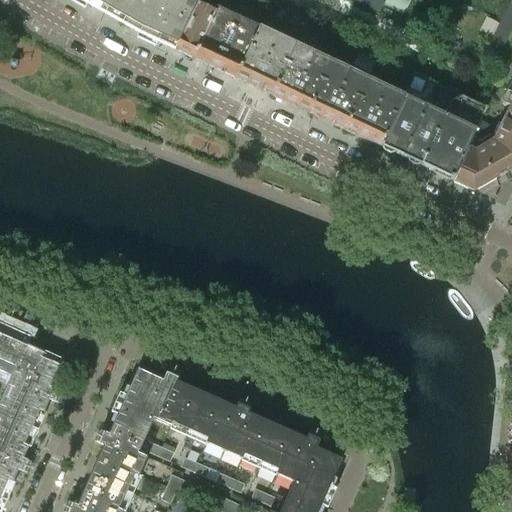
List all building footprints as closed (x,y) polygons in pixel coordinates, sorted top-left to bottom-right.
[(79,0),(106,15),(113,0),(79,0)] [(113,0),(106,15),(122,24),(135,0),(113,0)] [(139,34),(157,0),(135,0),(122,24),(139,34)] [(176,51),(198,6),(185,0),(157,0),(139,34),(176,51)] [(383,3),(376,0),(352,0),(379,12),(383,3)] [(511,0),(510,0),(487,46),(499,52),(511,26),(511,0)] [(194,60),(215,14),(198,6),(176,51),(194,60)] [(203,64),(227,13),(217,9),(215,14),(194,60),(203,64)] [(235,79),(259,29),(227,13),(203,64),(235,79)] [(332,63),(345,35),(346,34),(326,25),(312,54),(314,55),(332,63)] [(277,38),(262,30),(259,29),(235,79),(254,88),(277,38)] [(295,46),(294,46),(277,38),(254,88),(272,97),(295,46)] [(360,51),(364,43),(357,39),(353,47),(360,51)] [(369,74),(378,57),(381,51),(364,43),(360,51),(353,66),(369,74)] [(314,55),(312,54),(295,46),(272,97),(290,105),(314,55)] [(308,114),(332,63),(314,55),(290,105),(308,114)] [(326,122),(350,72),(332,63),(308,114),(326,122)] [(350,72),(326,122),(344,130),(367,80),(350,72)] [(406,160),(441,86),(441,85),(416,73),(404,97),(380,147),(406,160)] [(367,80),(344,130),(361,139),(385,88),(367,80)] [(487,108),(441,86),(406,160),(451,181),(467,148),(487,108)] [(511,87),(504,103),(508,105),(496,129),(511,137),(511,87)] [(385,88),(361,139),(380,147),(404,97),(385,88)] [(511,137),(496,129),(489,143),(472,150),(467,148),(451,181),(473,191),(511,168),(511,137)] [(117,193),(109,193),(109,201),(117,201),(117,193)] [(0,355),(12,329),(0,323),(0,355)] [(30,337),(17,331),(12,329),(0,355),(0,372),(10,377),(25,345),(27,346),(30,337)] [(44,354),(27,346),(25,345),(10,377),(0,400),(0,412),(36,429),(49,400),(59,404),(64,393),(50,387),(60,366),(41,358),(44,354)] [(156,368),(152,376),(137,369),(121,406),(153,420),(188,436),(206,395),(175,382),(180,372),(169,367),(167,372),(156,368)] [(236,408),(214,398),(206,395),(188,436),(258,467),(277,426),(246,413),(251,403),(240,399),(236,408)] [(121,406),(115,419),(108,435),(98,431),(94,442),(103,446),(90,476),(131,494),(147,458),(138,454),(140,449),(153,420),(121,406)] [(0,412),(0,497),(5,500),(18,470),(28,474),(32,464),(23,459),(36,429),(0,412)] [(306,439),(282,429),(277,426),(258,467),(293,482),(324,497),(341,460),(326,453),(329,444),(319,440),(321,434),(310,430),(306,439)] [(149,443),(145,452),(157,457),(161,448),(149,443)] [(173,454),(161,448),(157,457),(169,462),(173,454)] [(184,459),(180,468),(193,473),(196,464),(184,459)] [(209,470),(196,464),(193,473),(205,478),(209,470)] [(219,474),(215,483),(227,488),(231,480),(219,474)] [(122,511),(131,494),(90,476),(76,506),(67,502),(62,511),(122,511)] [(171,476),(166,488),(175,492),(194,500),(199,488),(189,484),(171,476)] [(244,485),(231,480),(227,488),(240,494),(244,485)] [(293,482),(280,511),(279,511),(269,511),(317,511),(324,497),(293,482)] [(170,504),(175,492),(166,488),(160,500),(170,504)] [(254,490),(250,498),(262,504),(266,495),(254,490)] [(235,511),(238,506),(211,494),(206,506),(219,511),(235,511)] [(279,500),(266,495),(262,504),(275,509),(279,500)]
